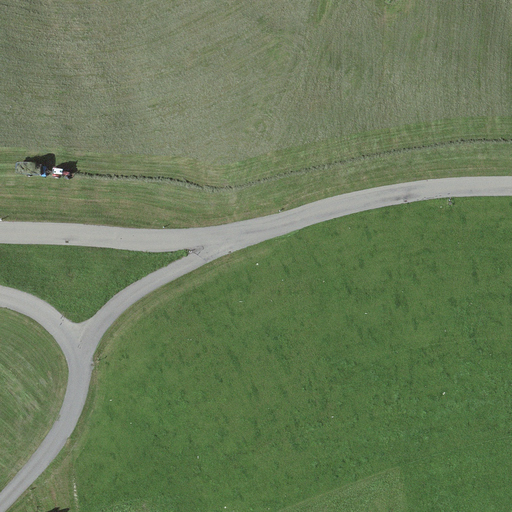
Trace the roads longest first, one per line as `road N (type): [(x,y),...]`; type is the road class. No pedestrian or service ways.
road 1 (unclassified): [(511,187),(374,201),(241,236)]
road 2 (unclassified): [(241,236),(156,242),(0,235)]
road 3 (unclassified): [(77,348),(138,292),(241,236)]
road 4 (unclassified): [(0,504),(59,436),(80,391),(77,348)]
